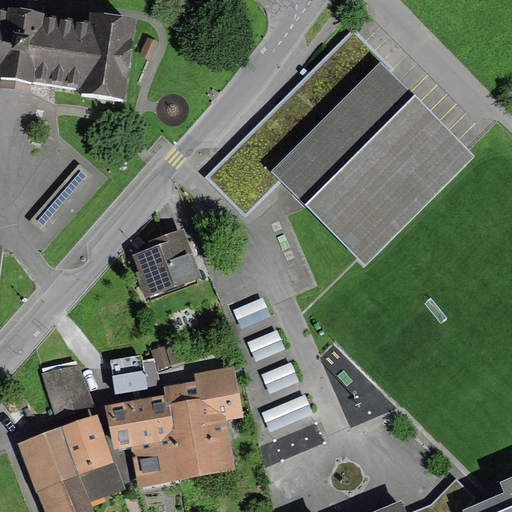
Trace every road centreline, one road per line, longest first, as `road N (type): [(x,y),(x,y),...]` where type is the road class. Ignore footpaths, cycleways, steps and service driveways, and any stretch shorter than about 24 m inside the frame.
road 1 (residential): [(310,0),(231,104),(0,353)]
road 2 (residential): [(511,126),(381,0)]
